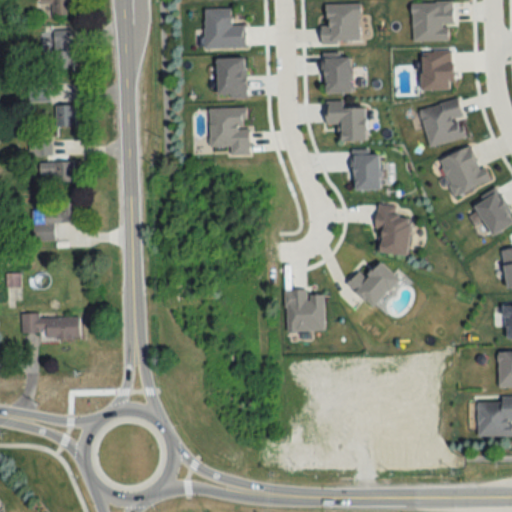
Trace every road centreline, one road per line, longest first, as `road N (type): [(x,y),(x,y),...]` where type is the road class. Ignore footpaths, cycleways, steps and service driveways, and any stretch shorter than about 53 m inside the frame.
road 1 (tertiary): [(120,0),(133,312)]
road 2 (tertiary): [(157,421),(129,410),(97,420),(80,448),(94,493),(122,506),(163,490),(174,446),(157,421)]
road 3 (residential): [(282,0),(285,116),(324,210),(323,236),(286,251)]
road 4 (tertiary): [(255,493),(511,500)]
road 5 (residential): [(491,0),(496,101),(511,139)]
